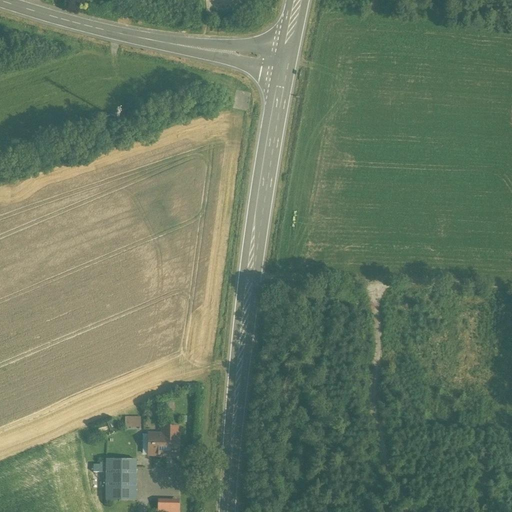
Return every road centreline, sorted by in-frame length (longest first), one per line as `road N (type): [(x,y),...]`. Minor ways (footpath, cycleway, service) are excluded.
road 1 (secondary): [(284,63),(249,274),(227,511)]
road 2 (secondary): [(0,0),(132,37),(284,63)]
road 3 (track): [(249,274),(511,288)]
